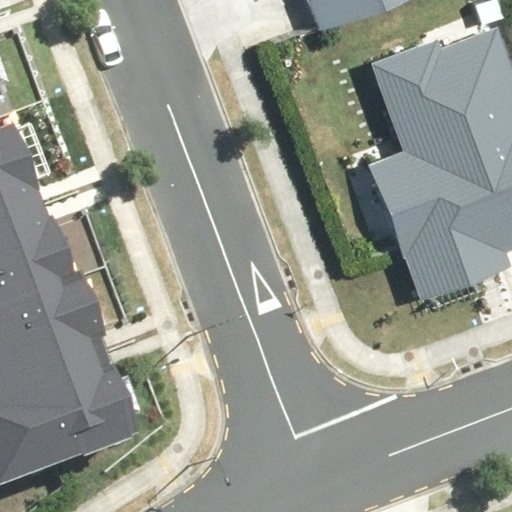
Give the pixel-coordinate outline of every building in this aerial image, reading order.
[(309,0),(313,8),(334,0),(309,0)] [(393,143),(356,157),(405,292),(503,257),(497,240),(511,234),(511,70),(488,5),(360,51),(393,143)] [(5,130),(0,131),(0,215),(33,203),(5,130)] [(33,203),(0,215),(0,299),(61,277),(33,203)] [(61,277),(0,299),(0,383),(88,351),(61,277)] [(88,351),(0,383),(0,467),(116,424),(88,351)]
